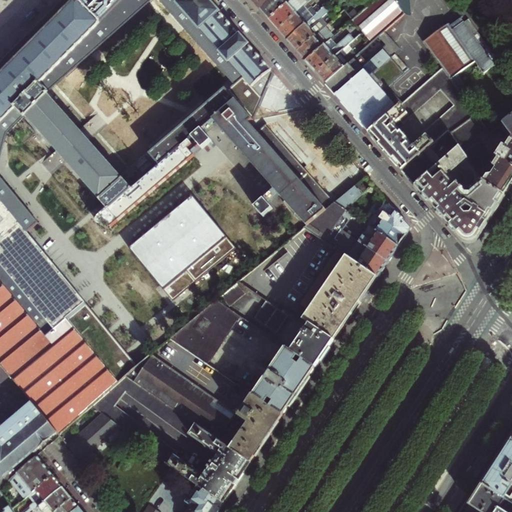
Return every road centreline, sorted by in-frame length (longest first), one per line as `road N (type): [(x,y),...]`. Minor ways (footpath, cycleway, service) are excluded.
road 1 (residential): [(468,292),(434,233),(227,0)]
road 2 (secondary): [(468,292),(431,288),(396,309),(258,511)]
road 3 (secondary): [(434,511),(511,394)]
